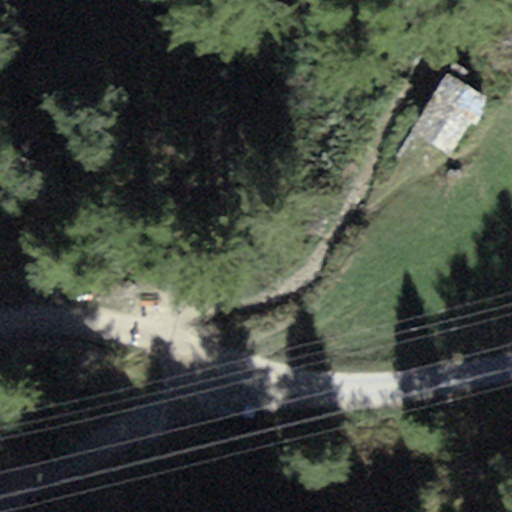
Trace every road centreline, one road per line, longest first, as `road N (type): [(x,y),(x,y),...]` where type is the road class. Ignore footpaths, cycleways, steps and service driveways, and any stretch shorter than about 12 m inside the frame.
road 1 (track): [(187,357),(300,390),(511,370)]
road 2 (track): [(187,357),(0,477)]
road 3 (track): [(0,318),(56,316),(187,357)]
